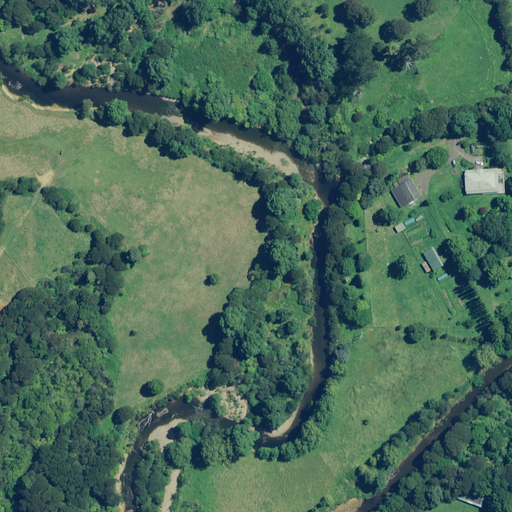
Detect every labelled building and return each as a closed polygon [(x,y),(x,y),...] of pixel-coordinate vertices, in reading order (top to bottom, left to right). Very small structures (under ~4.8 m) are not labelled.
[(497,169),(464,170),(465,194),(498,193),(497,169)] [(400,186),(392,190),(402,207),(422,196),(411,175),(398,182),(400,186)] [(404,223),(395,228),(398,234),(407,230),(404,223)] [(433,247),(422,254),(427,262),(434,272),(444,266),(433,247)] [(432,271),(426,261),(421,264),(427,274),(432,271)] [(476,494),(472,504),(485,509),(489,498),(476,494)]
